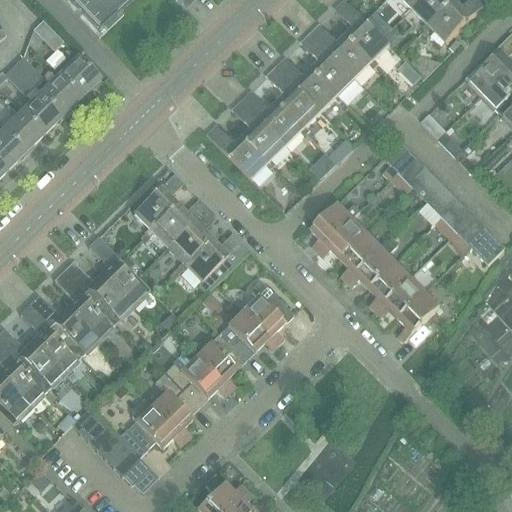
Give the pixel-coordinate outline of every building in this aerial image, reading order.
[(67,0),(98,33),(133,0),(67,0)] [(394,0),(399,0),(412,12),(424,0),(391,0),(393,2),(394,0)] [(422,31),(424,33),(455,4),(451,0),(424,0),(412,12),(426,27),(422,31)] [(455,4),(424,33),(427,36),(431,32),(445,47),(491,3),(487,0),(474,0),(462,12),(455,4)] [(354,32),(346,40),(375,69),(378,67),(374,63),(389,48),(378,37),(345,4),(335,13),(354,32)] [(33,33),(53,53),(62,44),(42,24),(33,33)] [(320,28),(311,38),(354,82),(368,68),(372,72),(375,69),(346,40),(338,47),(320,28)] [(511,36),(465,83),(482,100),(511,69),(511,68),(506,62),(511,56),(511,36)] [(320,66),(312,74),(340,103),(343,100),(339,96),(354,82),(311,38),(301,47),(320,66)] [(77,60),(58,78),(81,102),(83,100),(82,100),(97,85),(98,86),(100,83),(77,60)] [(22,61),(13,70),(33,90),(42,81),(22,61)] [(286,62),(276,71),(320,115),(334,102),(338,106),(340,103),(312,74),(304,81),(286,62)] [(511,69),(482,100),(499,117),(511,104),(511,69)] [(33,90),(13,70),(4,79),(24,99),(33,90)] [(285,100),(278,107),(307,136),(310,134),(306,130),(320,115),(276,71),(267,81),(285,100)] [(58,78),(40,96),(62,119),(79,103),(80,103),(81,102),(58,78)] [(40,96),(21,114),(44,138),(45,136),(62,119),(40,96)] [(251,96),(242,105),(286,150),(300,135),(304,139),(307,136),(278,107),(270,114),(251,96)] [(511,104),(499,117),(511,131),(511,104)] [(251,133),(243,141),(273,171),(276,168),(272,164),(286,150),(242,105),(232,114),(251,133)] [(21,114),(2,133),(25,156),(42,139),(43,139),(44,138),(21,114)] [(273,171),(243,141),(235,148),(217,129),(207,139),(252,184),(266,169),(270,173),(273,171)] [(2,133),(0,134),(0,167),(7,174),(8,173),(8,172),(25,156),(2,133)] [(444,137),(437,143),(454,161),(461,154),(444,137)] [(409,154),(401,145),(384,162),(390,169),(392,171),(409,154)] [(454,161),(471,178),(485,164),(468,147),(461,154),(454,161)] [(417,162),(409,154),(392,171),(398,177),(400,179),(417,162)] [(425,171),(417,162),(400,179),(408,187),(425,171)] [(398,177),(392,171),(390,169),(382,177),(390,185),(391,184),(398,177)] [(434,179),(425,171),(408,187),(412,191),(417,196),(434,179)] [(144,236),(146,239),(177,209),(169,201),(183,187),(174,177),(133,217),(148,232),(144,236)] [(412,191),(408,187),(400,179),(398,177),(391,184),(405,198),(412,191)] [(417,196),(425,205),(442,188),(434,179),(417,196)] [(425,205),(433,213),(451,196),(442,188),(425,205)] [(433,213),(442,222),(459,205),(451,196),(433,213)] [(153,238),(167,252),(208,212),(198,202),(184,216),(177,209),(146,239),(149,242),(153,238)] [(442,222),(451,231),(468,214),(459,205),(442,222)] [(312,251),(317,256),(352,222),(360,215),(353,208),(346,215),(338,207),(310,234),(320,244),(312,251)] [(177,270),(180,273),(210,243),(203,235),(217,221),(208,212),(167,252),(181,266),(177,270)] [(451,231),(459,239),(476,222),(468,214),(451,231)] [(330,254),(339,263),(367,237),(352,222),(317,256),(323,262),(330,254)] [(459,239),(468,248),(485,231),(476,222),(459,239)] [(485,231),(468,248),(476,257),(493,240),(485,231)] [(210,243),(180,273),(182,276),(187,272),(208,294),(250,255),(232,236),(218,250),(210,243)] [(341,281),(346,286),(381,251),(367,237),(339,263),(349,273),(341,281)] [(109,272),(102,279),(133,311),(150,295),(98,240),(88,250),(102,265),(109,272)] [(505,252),(493,240),(476,257),(488,269),(505,252)] [(359,284),(368,293),(396,266),(388,258),(397,249),(391,242),(381,251),(346,286),(351,291),(359,284)] [(73,265),(63,274),(85,297),(80,301),(87,309),(97,300),(103,306),(99,311),(116,328),(133,311),(102,279),(94,286),(87,279),(87,280),(73,265)] [(370,310),(375,315),(410,281),(396,266),(368,293),(378,302),(370,310)] [(74,306),(67,313),(98,345),(116,328),(99,311),(103,306),(97,300),(87,309),(80,301),(85,297),(63,274),(54,284),(68,298),(67,299),(74,306)] [(388,313),(397,322),(425,296),(410,281),(375,315),(380,321),(388,313)] [(242,315),(277,349),(282,344),(274,337),(293,318),(259,284),(249,294),(256,301),(242,315)] [(425,296),(397,322),(407,332),(399,340),(405,345),(439,311),(425,296)] [(38,299),(29,308),(51,330),(46,335),(53,342),(62,333),(69,340),(64,344),(81,361),(98,345),(67,313),(60,320),(53,313),(38,299)] [(40,339),(33,346),(64,378),(81,361),(64,344),(69,340),(62,333),(53,342),(46,335),(51,330),(29,308),(19,317),(33,332),(40,339)] [(219,338),(246,365),(264,347),(271,355),(277,349),(242,315),(219,338)] [(4,332),(0,336),(0,347),(16,364),(12,368),(19,376),(28,367),(35,374),(30,378),(46,395),(64,378),(33,346),(26,353),(19,346),(18,347),(4,332)] [(195,361),(229,396),(235,391),(227,383),(246,365),(219,338),(195,361)] [(0,367),(6,373),(0,378),(0,380),(29,412),(46,395),(30,378),(35,374),(28,367),(19,376),(12,368),(16,364),(0,347),(0,367)] [(164,377),(194,407),(202,399),(207,403),(216,393),(224,401),(229,396),(195,361),(181,375),(174,367),(164,377)] [(151,411),(185,445),(190,440),(182,433),(192,423),(185,416),(194,407),(164,377),(155,386),(165,396),(151,411)] [(29,412),(0,380),(0,416),(12,428),(29,412)] [(131,454),(139,462),(155,445),(162,452),(172,443),(180,450),(185,445),(151,411),(144,403),(132,415),(132,420),(136,425),(118,442),(122,446),(131,454)] [(71,429),(79,437),(97,420),(89,412),(71,429)] [(79,437),(88,446),(106,429),(97,420),(79,437)] [(88,446),(96,454),(114,437),(106,429),(88,446)] [(96,454),(105,463),(122,446),(118,442),(114,437),(96,454)] [(105,463),(113,471),(131,454),(122,446),(105,463)] [(113,471),(121,479),(139,462),(131,454),(113,471)] [(139,462),(121,479),(131,490),(149,472),(139,462)] [(197,511),(227,511),(246,495),(240,489),(233,496),(224,486),(222,488),(214,480),(216,478),(215,477),(204,488),(213,497),(197,511)] [(248,511),(244,507),(251,500),(246,495),(227,511),(248,511)]
